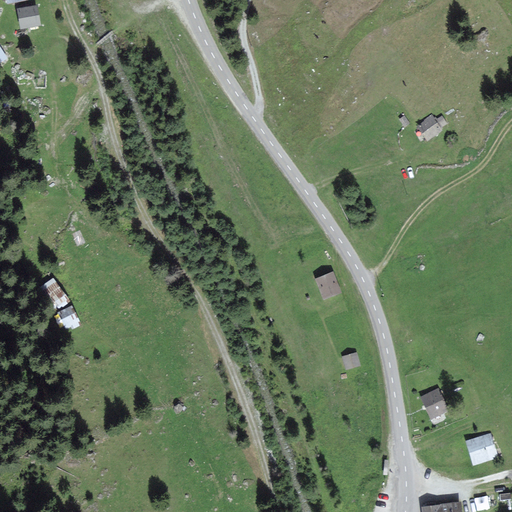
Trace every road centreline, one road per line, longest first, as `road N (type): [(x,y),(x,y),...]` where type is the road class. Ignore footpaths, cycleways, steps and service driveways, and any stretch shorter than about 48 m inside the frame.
road 1 (tertiary): [(405,511),(397,409),(370,296),(221,69),(188,0)]
road 2 (track): [(65,0),(140,210),(224,353),(277,511)]
road 3 (track): [(254,120),(259,100),(243,36),(246,0)]
